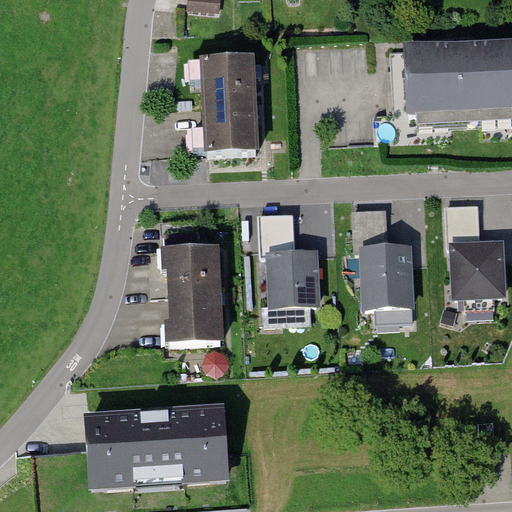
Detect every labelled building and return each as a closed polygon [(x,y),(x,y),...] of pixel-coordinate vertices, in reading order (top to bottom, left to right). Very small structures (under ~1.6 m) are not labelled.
[(225,17),(225,0),(198,0),(199,17),(225,17)] [(511,115),(511,48),(406,53),(408,120),(511,115)] [(265,154),(261,62),(203,65),(203,68),(189,68),(189,89),(204,89),(206,136),(192,137),(193,155),(207,155),(207,156),(265,154)] [(195,102),(183,102),(183,112),(196,112),(195,102)] [(453,246),(483,245),(482,209),(447,211),(449,246),(453,246)] [(360,254),(391,253),(389,212),(353,214),(355,255),(360,254)] [(265,259),(300,257),(298,217),(258,219),(260,259),(265,259)] [(483,245),(453,246),(456,303),(466,303),(501,302),(507,301),(505,244),(483,245)] [(391,253),(360,254),(362,314),(378,313),(415,312),(417,312),(414,252),(391,253)] [(228,345),(223,253),(167,256),(172,348),(228,345)] [(300,257),(265,259),(268,311),(316,309),(323,308),(321,256),(300,257)] [(501,302),(466,303),(467,316),(502,315),(501,302)] [(317,328),(316,309),(268,311),(265,311),(266,331),(317,328)] [(415,312),(378,313),(378,332),(383,331),(384,340),(406,339),(405,329),(415,328),(415,312)] [(209,367),(218,380),(231,379),(237,366),(230,355),(216,355),(209,367)] [(93,491),(226,482),(222,418),(89,427),(93,491)] [(502,457),(499,424),(469,426),(472,459),(502,457)]
